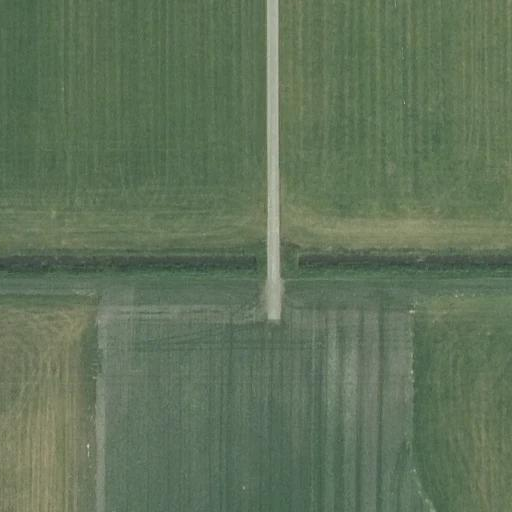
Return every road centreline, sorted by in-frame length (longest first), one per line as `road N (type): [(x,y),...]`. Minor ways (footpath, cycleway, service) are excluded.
road 1 (track): [(511,283),(0,284)]
road 2 (track): [(274,0),(276,286)]
